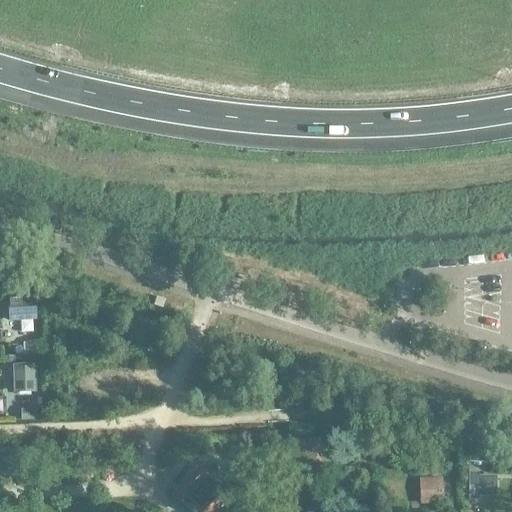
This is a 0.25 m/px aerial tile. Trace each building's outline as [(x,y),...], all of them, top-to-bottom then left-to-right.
[(36,296),(8,297),(9,321),(37,320),(36,296)] [(165,299),(156,296),(154,305),(162,308),(165,299)] [(29,341),(29,325),(4,327),(5,342),(29,341)] [(35,364),(13,364),(13,392),(36,392),(35,364)] [(94,403),(93,378),(69,379),(70,404),(94,403)] [(21,409),(21,420),(36,419),(35,409),(21,409)] [(315,438),(297,439),(298,464),(321,463),(320,439),(315,439),(315,438)] [(469,450),(469,461),(484,462),(484,450),(469,450)] [(0,477),(31,476),(30,455),(0,456),(0,477)] [(223,497),(236,483),(208,455),(193,469),(200,475),(179,496),(195,511),(209,511),(223,498),(223,497)] [(479,471),(468,471),(468,500),(479,500),(479,495),(496,495),(496,475),(479,475),(479,471)] [(444,503),(442,477),(418,478),(420,504),(444,503)] [(299,508),(317,508),(317,482),(298,482),(299,508)]
